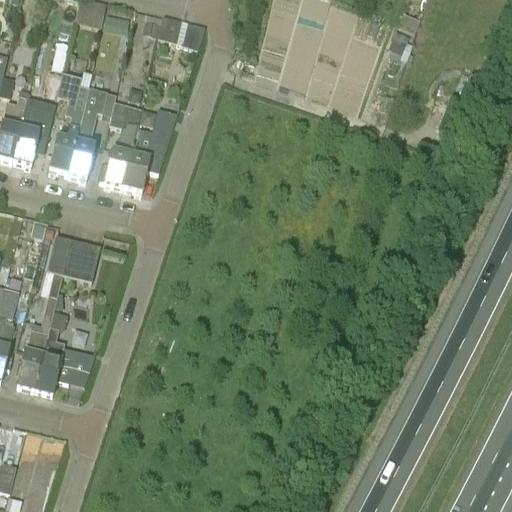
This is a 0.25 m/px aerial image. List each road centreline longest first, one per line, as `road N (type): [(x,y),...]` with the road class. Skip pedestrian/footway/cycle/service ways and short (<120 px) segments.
road 1 (motorway): [(511,237),(373,511)]
road 2 (residential): [(157,229),(219,48),(215,20)]
road 3 (residential): [(89,431),(157,229)]
road 4 (residential): [(157,229),(0,191)]
